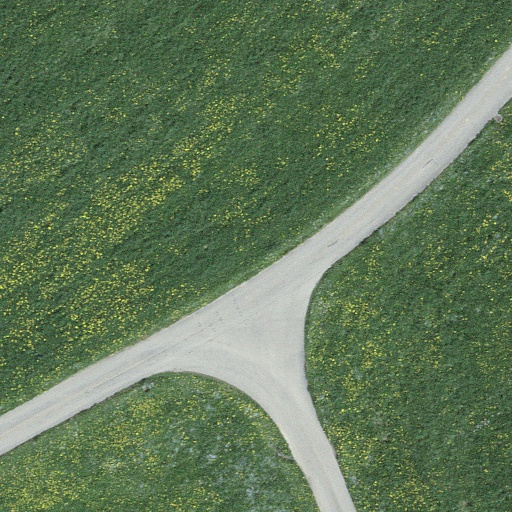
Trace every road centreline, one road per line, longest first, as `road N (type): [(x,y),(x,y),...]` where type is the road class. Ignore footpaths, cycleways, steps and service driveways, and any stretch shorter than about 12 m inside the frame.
road 1 (track): [(0,435),(268,294),(379,211),(511,66)]
road 2 (track): [(268,294),(343,511)]
